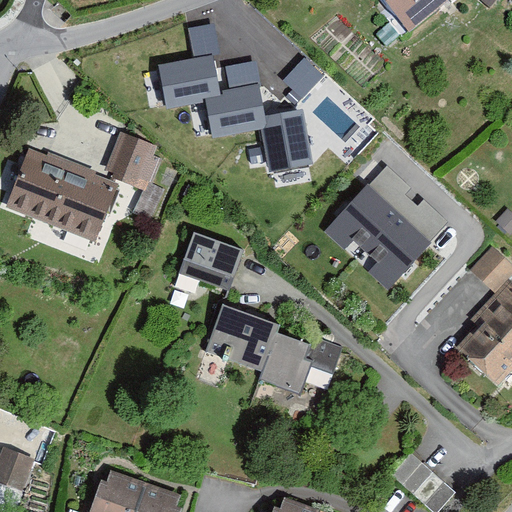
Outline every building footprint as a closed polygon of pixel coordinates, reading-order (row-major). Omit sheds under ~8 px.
[(452,0),(380,0),(410,35),(452,0)] [(481,0),(491,8),(498,0),(481,0)] [(159,62),(167,104),(206,97),(222,93),(221,88),(214,52),(159,62)] [(284,79),(304,97),(325,75),(305,56),(284,79)] [(206,97),(213,134),(266,124),(264,111),(258,81),(221,88),(222,93),(206,97)] [(312,161),(301,104),(264,111),(266,124),(275,168),(312,161)] [(122,130),(104,170),(146,189),(160,158),(154,155),(158,146),(122,130)] [(118,179),(29,145),(6,205),(95,239),(118,179)] [(369,183),(432,240),(450,220),(425,197),(419,204),(406,192),(412,185),(387,164),(369,183)] [(369,183),(368,182),(324,230),(389,288),(432,240),(369,183)] [(495,221),(510,235),(511,231),(511,209),(509,207),(495,221)] [(245,246),(194,228),(179,270),(229,289),(245,246)] [(511,273),(511,263),(493,246),(472,269),(481,277),(496,291),(511,273)] [(511,286),(509,284),(455,347),(499,383),(511,367),(511,286)] [(280,321),(223,300),(205,350),(262,370),(278,327),(280,321)] [(312,339),(278,327),(262,370),(259,380),(301,395),(306,381),(328,389),(344,345),(314,335),(312,339)] [(35,456),(5,444),(0,456),(0,480),(22,489),(35,456)] [(433,511),(437,511),(455,493),(409,451),(390,472),(433,511)] [(108,478),(101,475),(88,511),(134,511),(146,480),(111,469),(108,478)] [(178,511),(184,493),(146,480),(134,511),(178,511)] [(317,511),(320,507),(284,494),(281,504),(274,502),(270,511),(317,511)]
